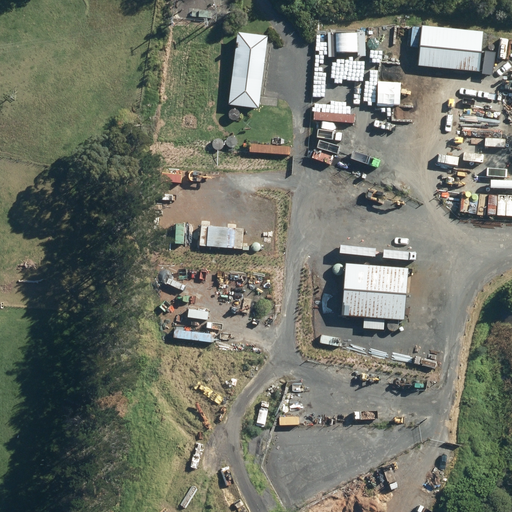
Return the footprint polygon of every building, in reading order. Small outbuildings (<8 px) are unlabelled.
[(480,31),(418,24),(416,45),(408,44),(406,64),(413,65),(475,72),(480,31)] [(499,32),(489,31),(483,70),(493,71),(499,32)] [(264,36),(234,33),(227,105),(257,108),(264,36)] [(337,41),(316,41),(315,64),(337,64),(337,41)] [(389,63),(366,61),(365,73),(388,75),(389,63)] [(339,83),(316,83),(316,91),(339,92),(339,83)] [(403,267),(341,262),(336,315),(399,320),(403,267)] [(294,382),(268,382),(268,404),(294,404),(294,382)]
